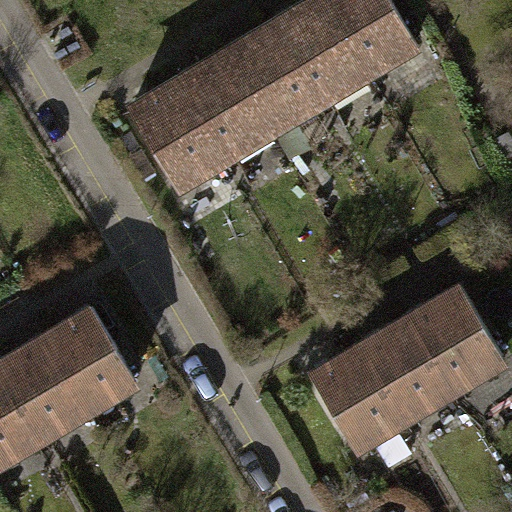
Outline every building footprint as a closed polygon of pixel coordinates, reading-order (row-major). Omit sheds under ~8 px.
[(313,95),(361,66),(321,0),(299,0),(268,19),(313,95)] [(321,0),(361,66),(408,38),(385,0),(321,0)] [(265,123),(313,95),(268,19),(220,47),(265,123)] [(217,151),(265,123),(220,47),(172,76),(217,151)] [(169,180),(217,151),(172,76),(124,104),(169,180)] [(453,282),(404,312),(447,382),(496,352),(453,282)] [(0,355),(0,449),(127,374),(85,305),(0,355)] [(404,312),(355,342),(398,412),(447,382),(404,312)] [(355,342),(307,371),(349,441),(398,412),(355,342)]
